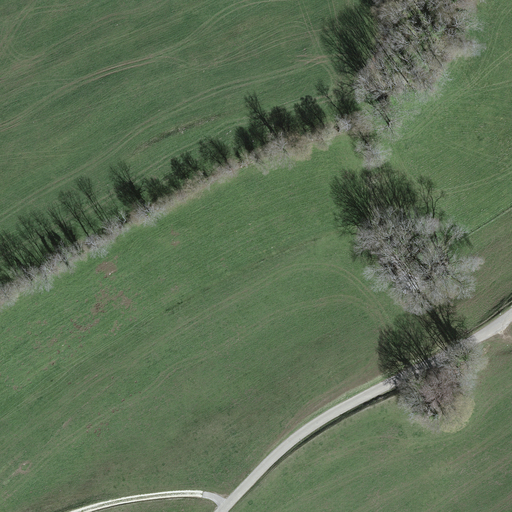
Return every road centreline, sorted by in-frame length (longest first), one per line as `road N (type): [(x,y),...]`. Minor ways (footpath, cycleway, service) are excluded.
road 1 (tertiary): [(511,313),(307,428),(219,511)]
road 2 (track): [(226,504),(175,494),(81,511)]
